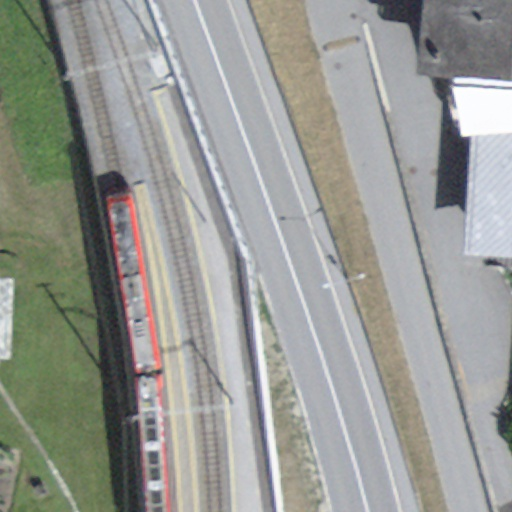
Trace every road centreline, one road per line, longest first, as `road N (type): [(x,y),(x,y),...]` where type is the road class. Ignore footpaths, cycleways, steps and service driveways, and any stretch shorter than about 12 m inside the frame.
road 1 (secondary): [(193,0),(297,286),(366,511)]
road 2 (unclassified): [(329,0),(470,511)]
